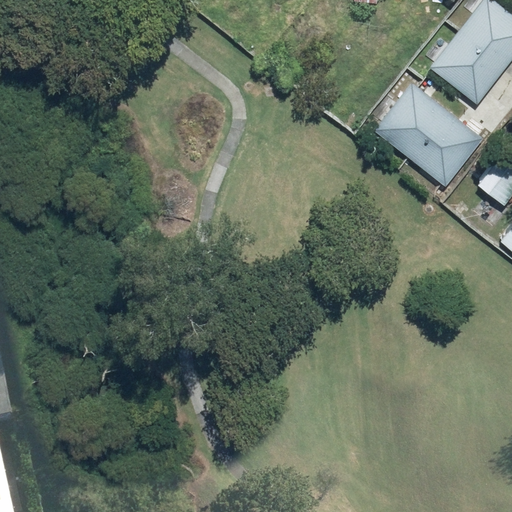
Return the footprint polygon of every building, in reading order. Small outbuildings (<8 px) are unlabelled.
[(431,59),(426,64),(472,103),(511,55),(511,16),(492,0),(479,0),(445,40),(442,38),(427,55),(431,59)] [(480,137),(406,80),(369,129),(443,185),(480,137)] [(511,173),(492,158),(472,182),(497,202),(511,183),(511,173)] [(511,218),(495,238),(511,252),(511,218)] [(0,292),(0,419),(19,415),(0,293),(0,292)] [(0,511),(19,511),(2,435),(0,435),(0,511)]
